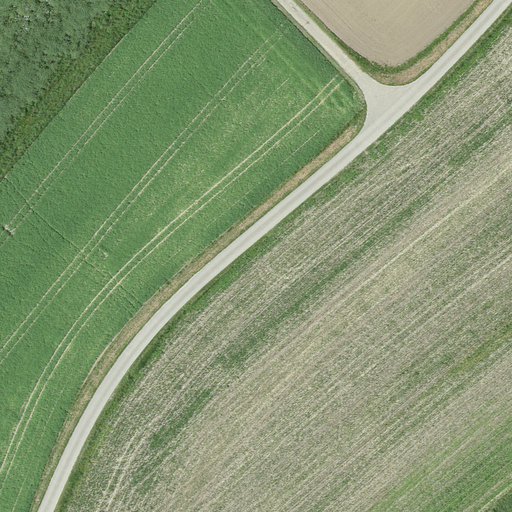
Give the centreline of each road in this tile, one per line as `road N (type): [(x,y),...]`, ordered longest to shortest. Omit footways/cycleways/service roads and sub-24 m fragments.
road 1 (unclassified): [(395,112),(196,282),(146,335),(87,420),(45,511)]
road 2 (track): [(286,0),(395,112)]
road 3 (tertiary): [(503,0),(395,112)]
